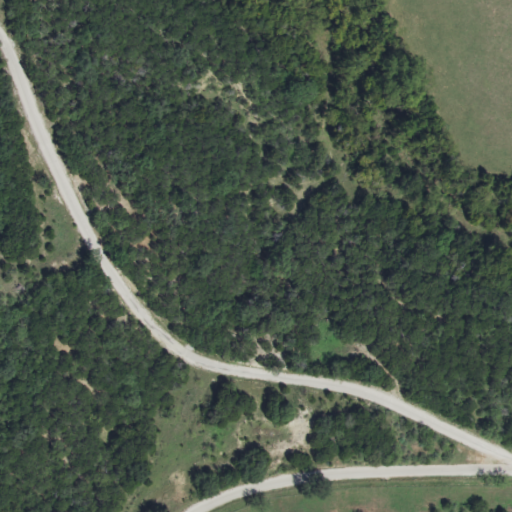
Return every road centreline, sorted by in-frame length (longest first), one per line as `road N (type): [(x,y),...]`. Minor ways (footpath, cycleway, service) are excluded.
road 1 (residential): [(511,455),(351,386),(186,353),(144,315),(110,266),(36,135),(0,38)]
road 2 (residential): [(511,471),(297,475),(195,511)]
